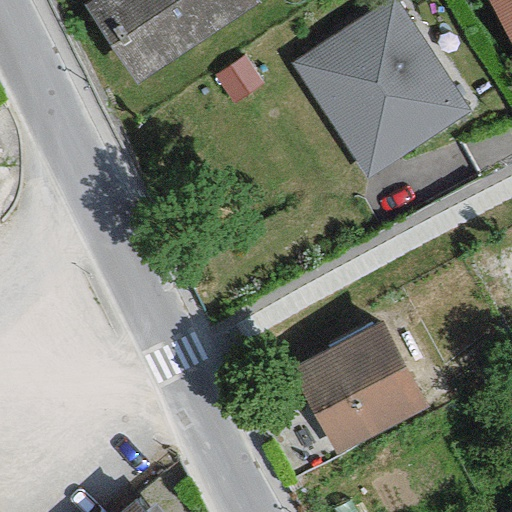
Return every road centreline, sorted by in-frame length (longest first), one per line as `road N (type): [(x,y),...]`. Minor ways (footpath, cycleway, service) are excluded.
road 1 (residential): [(102,199),(253,511)]
road 2 (residential): [(0,0),(102,199)]
road 3 (residential): [(102,199),(0,273)]
